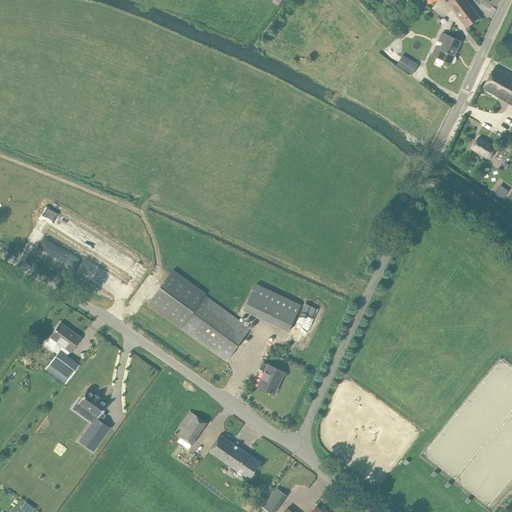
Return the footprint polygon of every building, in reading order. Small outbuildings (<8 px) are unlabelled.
[(445,0),(466,27),(474,21),(476,22),(478,19),(478,17),(479,17),(466,0),(445,0)] [(453,56),(461,41),(441,32),(438,41),(442,43),(440,47),(436,45),(432,54),(450,63),(451,62),(452,62),(453,62),(455,58),(455,56),(453,56)] [(403,55),(396,65),(411,75),(418,65),(403,55)] [(511,75),(494,66),(482,88),(511,105),(511,75)] [(487,158),(494,147),(477,137),(470,148),(487,158)] [(499,188),(495,193),(502,198),(506,192),(499,188)] [(173,269),(147,305),(180,328),(226,361),(250,328),(205,295),(206,293),(173,269)] [(288,331),(301,304),(256,283),(243,310),(288,331)] [(69,351),(80,337),(60,322),(49,336),(62,346),(47,366),(51,368),(67,380),(78,364),(66,355),(67,355),(67,354),(69,351)] [(265,370),(257,387),(274,395),(284,372),(263,362),(260,368),(265,370)] [(94,394),(94,395),(86,390),(77,403),(84,408),(81,412),(93,420),(78,441),(93,451),(109,428),(100,421),(104,415),(100,413),(106,404),(99,399),(100,398),(94,394)] [(196,415),(190,411),(175,433),(191,444),(207,422),(196,415)] [(220,434),(208,451),(249,479),(261,462),(220,434)] [(264,508),(271,511),(276,511),(287,492),(276,486),(264,508)] [(21,508),(26,511),(33,511),(37,507),(26,500),(21,508)]
